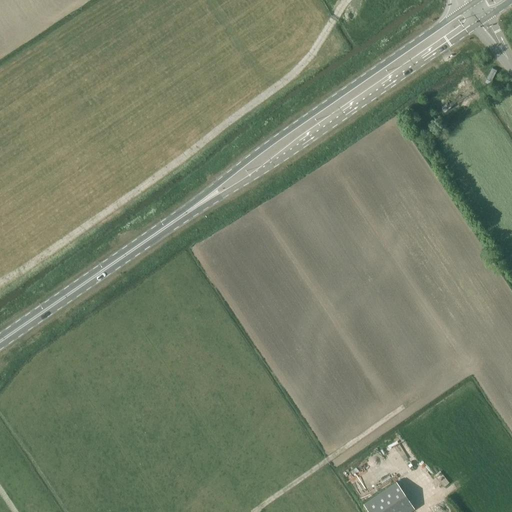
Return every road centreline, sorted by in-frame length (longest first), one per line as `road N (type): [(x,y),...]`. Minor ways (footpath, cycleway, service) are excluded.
road 1 (track): [(0,283),(295,72),(347,0)]
road 2 (primary): [(205,199),(258,174),(476,24)]
road 3 (primary): [(465,8),(265,147),(205,199)]
road 4 (primary): [(0,341),(205,199)]
road 5 (track): [(261,511),(402,409)]
